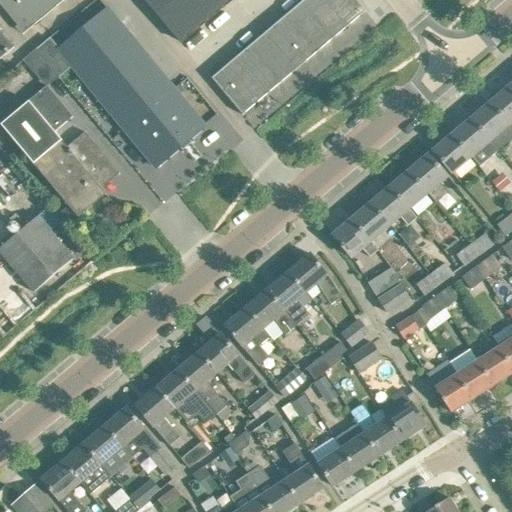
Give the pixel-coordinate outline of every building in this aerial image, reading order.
[(0,0),(0,4),(25,35),(65,0),(0,0)] [(145,0),(181,42),(210,19),(193,0),(145,0)] [(193,0),(210,19),(232,0),(193,0)] [(365,11),(355,0),(303,0),(212,79),(243,115),(244,114),(246,112),(364,12),(365,11)] [(205,126),(106,9),(57,50),(156,167),(205,126)] [(0,59),(14,48),(0,30),(0,59)] [(32,71),(45,61),(35,49),(22,60),(32,71)] [(72,117),(47,86),(46,85),(28,100),(0,123),(34,164),(61,141),(54,132),(72,117)] [(510,124),(511,122),(511,87),(511,86),(491,102),(510,124)] [(511,139),(511,126),(510,124),(491,102),(472,118),(499,151),(511,139)] [(481,166),(499,151),(472,118),(453,134),(471,157),(472,156),(481,166)] [(61,141),(34,164),(57,191),(77,215),(78,217),(106,194),(85,169),(104,154),(85,132),(67,148),(61,141)] [(452,173),(471,157),(453,134),(433,151),(452,173)] [(440,183),(448,177),(429,154),(410,170),(428,193),(436,202),(448,192),(440,183)] [(409,209),(428,193),(410,170),(391,186),(409,209)] [(507,186),(498,176),(491,182),(500,192),(507,186)] [(417,218),(409,209),(391,186),(372,203),(390,225),(400,216),(408,226),(417,218)] [(371,241),(390,225),(372,203),(353,219),(371,241)] [(511,231),(511,216),(511,215),(497,225),(505,236),(511,231)] [(30,223),(0,248),(0,252),(34,292),(72,259),(53,237),(51,234),(36,218),(30,223)] [(379,250),(371,241),(353,219),(333,235),(351,257),(362,248),(370,257),(379,250)] [(494,245),(493,244),(485,233),(470,244),(480,256),(494,245)] [(511,260),(511,259),(511,239),(502,247),(511,260)] [(480,256),(470,244),(456,255),(464,266),(479,255),(480,256)] [(331,305),(342,297),(327,274),(310,254),(289,272),(305,292),(316,282),(331,305)] [(492,255),(477,266),(486,279),(501,268),(492,255)] [(438,268),(432,273),(440,285),(454,274),(454,273),(446,263),(438,268)] [(471,290),(486,279),(477,266),(462,277),(471,290)] [(392,268),(368,283),(377,297),(401,282),(392,268)] [(297,298),(305,292),(289,272),(267,290),(297,326),(310,314),(297,298)] [(425,296),(440,285),(432,273),(416,284),(425,296)] [(410,299),(409,297),(401,285),(379,300),(387,313),(410,299)] [(460,297),(452,286),(451,285),(436,296),(445,308),(460,297)] [(286,335),(297,326),(267,290),(246,308),(270,337),(271,336),(263,327),(272,319),(286,335)] [(445,308),(436,296),(422,307),(431,319),(445,308)] [(260,345),(270,337),(246,308),(225,326),(241,345),(259,366),(270,356),(260,345)] [(404,339),(426,325),(418,313),(396,326),(404,339)] [(369,333),(367,331),(359,320),(341,335),(351,347),(369,333)] [(248,365),(247,365),(238,354),(222,334),(200,352),(217,372),(227,363),(245,383),(255,374),(248,365)] [(511,367),(511,338),(499,347),(511,367)] [(348,350),(347,350),(341,342),(322,356),(332,367),(343,359),(341,355),(348,350)] [(349,358),(349,359),(359,373),(382,357),(372,342),(349,358)] [(494,385),(511,373),(511,367),(499,347),(478,360),(494,385)] [(200,352),(178,370),(218,418),(220,417),(222,419),(232,411),(227,405),(206,380),(217,372),(200,352)] [(315,380),(332,367),(322,356),(306,368),(315,380)] [(473,399),(494,385),(478,360),(457,374),(473,399)] [(307,379),(301,373),(297,367),(275,386),(285,398),(307,379)] [(212,424),(218,418),(178,370),(157,388),(173,408),(183,400),(204,426),(209,421),(212,424)] [(452,413),(473,399),(457,374),(435,388),(452,413)] [(325,376),(314,384),(321,394),(331,386),(325,376)] [(164,416),(173,408),(157,388),(136,406),(170,446),(181,437),(164,416)] [(248,408),(256,418),(257,419),(279,401),(270,391),(248,408)] [(388,419),(402,441),(426,425),(416,410),(423,405),(414,392),(413,392),(413,393),(406,397),(402,391),(379,406),(388,419)] [(388,419),(377,426),(363,403),(350,412),(358,423),(364,434),(379,456),(402,441),(388,419)] [(163,447),(161,448),(127,408),(106,426),(133,458),(144,449),(164,474),(176,463),(163,447)] [(267,421),(273,430),(282,424),(276,415),(267,421)] [(379,456),(364,434),(358,423),(335,438),(342,449),(356,471),(379,456)] [(106,426),(84,444),(101,464),(111,477),(133,459),(133,458),(106,426)] [(342,449),(335,438),(334,437),(311,452),(318,464),(332,486),(356,471),(342,449)] [(204,442),(181,459),(189,469),(212,452),(211,451),(204,442)] [(309,465),(308,465),(301,454),(302,453),(295,443),(283,451),(297,473),(286,480),(281,472),(280,473),(300,503),(324,487),(309,465)] [(84,444),(63,462),(80,482),(90,495),(111,477),(101,464),(84,444)] [(231,447),(220,454),(224,461),(235,454),(231,447)] [(70,490),(79,482),(63,462),(42,480),(58,500),(69,511),(85,511),(87,511),(70,490)] [(285,511),(300,503),(280,473),(270,479),(261,465),(247,474),(272,511),(285,511)] [(204,467),(193,474),(198,482),(209,474),(204,467)] [(232,495),(230,497),(234,503),(239,511),(272,511),(247,474),(238,480),(236,482),(241,489),(232,495)] [(37,484),(18,500),(28,511),(45,511),(54,505),(37,484)] [(164,508),(181,495),(175,486),(158,500),(164,508)] [(140,488),(129,498),(130,499),(138,510),(150,501),(148,499),(140,488)] [(335,488),(306,504),(310,511),(328,511),(344,504),(335,488)] [(239,511),(234,503),(223,510),(221,507),(213,496),(201,504),(206,511),(239,511)] [(458,511),(449,498),(426,511),(458,511)] [(130,499),(116,511),(135,511),(138,510),(130,499)]
